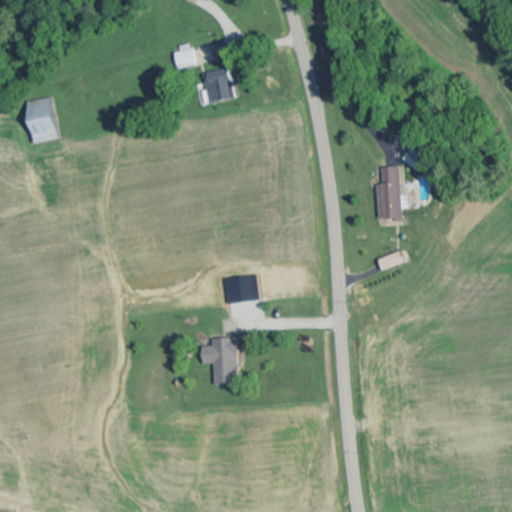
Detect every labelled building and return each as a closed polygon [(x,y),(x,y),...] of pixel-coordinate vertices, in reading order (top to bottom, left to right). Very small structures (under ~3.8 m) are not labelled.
[(182,70),(199,66),(195,44),(184,47),(185,52),(178,53),(182,70)] [(239,99),(233,70),(208,75),(214,104),(239,99)] [(30,104),(38,145),(61,141),(53,99),(30,104)] [(431,156),(415,149),(408,163),(424,170),(431,156)] [(406,197),(405,167),(386,169),(387,186),(382,186),(384,221),(408,219),(408,209),(415,209),(414,196),(406,197)] [(387,272),(409,264),(405,253),(383,260),(387,272)] [(219,386),(244,385),(242,339),(216,340),(216,347),(206,348),(206,365),(218,365),(219,386)]
